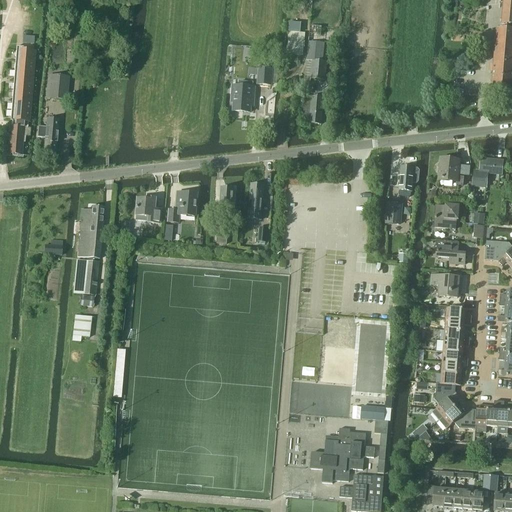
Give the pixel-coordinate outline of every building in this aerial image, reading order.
[(496,30),(494,65),(489,65),(489,72),(493,72),(492,88),(511,89),(511,30),(510,30),(510,25),(511,25),(511,0),(503,0),(502,11),(501,25),(505,25),(505,31),(496,30)] [(289,23),(286,55),(288,55),(287,64),(299,65),(300,56),(301,56),(302,40),(303,34),(300,34),(301,24),(289,23)] [(303,83),(303,93),(315,93),(316,84),(311,84),(311,80),(325,81),(327,52),(324,52),(325,44),(320,43),(308,42),(306,61),(305,72),(304,83),(303,83)] [(28,45),(16,44),(10,121),(12,121),(11,126),(10,126),(7,155),(20,156),(23,137),(30,138),(30,128),(23,128),(24,123),(25,122),(31,48),(28,48),(28,45)] [(198,74),(212,75),(214,54),(200,53),(198,74)] [(259,77),(258,85),(271,86),(272,70),(259,69),(261,70),(260,77),(259,77)] [(47,75),(45,99),(67,100),(69,77),(47,75)] [(160,111),(179,113),(182,80),(157,77),(155,103),(161,103),(160,111)] [(234,103),(233,112),(250,113),(250,105),(253,106),(255,89),(253,89),(253,84),(239,82),(239,87),(237,87),(237,89),(232,88),(232,97),(236,97),(236,103),(234,103)] [(312,97),(310,115),(302,115),(302,121),(310,122),(310,125),(320,126),(323,98),(312,97)] [(44,138),(43,153),(55,154),(57,128),(58,121),(46,120),(45,128),(39,127),(38,127),(37,137),(44,138)] [(474,171),(472,188),(487,189),(488,174),(501,176),(502,162),(481,160),(480,172),(474,171)] [(441,161),(439,180),(457,182),(457,186),(462,186),(463,178),(458,178),(459,162),(441,161)] [(399,188),(399,191),(411,193),(411,189),(412,184),(416,185),(418,183),(420,173),(418,170),(413,170),(401,169),(399,188)] [(249,211),(248,219),(260,220),(261,212),(260,212),(261,201),(262,202),(263,186),(251,185),(250,201),(250,211),(249,211)] [(220,208),(232,209),(233,189),(222,188),(220,208)] [(427,198),(435,199),(436,191),(428,191),(427,198)] [(169,211),(168,222),(179,223),(179,216),(195,217),(197,195),(177,193),(176,211),(169,211)] [(136,216),(136,221),(149,222),(149,223),(160,224),(161,211),(155,211),(156,200),(148,199),(148,201),(138,201),(137,216),(136,216)] [(386,215),(385,225),(401,227),(403,205),(396,205),(387,204),(386,214),(386,215)] [(436,207),(434,228),(455,230),(456,221),(458,221),(459,207),(445,206),(445,208),(436,207)] [(80,211),(79,222),(81,222),(90,223),(91,217),(102,218),(103,209),(91,208),(91,212),(80,211)] [(238,222),(238,211),(230,210),(229,222),(238,222)] [(474,214),(473,224),(483,225),(484,215),(474,214)] [(80,233),(77,259),(99,261),(101,235),(102,218),(91,217),(90,223),(81,222),(79,222),(81,222),(80,233)] [(474,227),(474,239),(482,239),(483,228),(474,227)] [(258,228),(257,242),(259,242),(265,243),(265,241),(267,229),(258,228)] [(217,234),(216,244),(226,245),(227,234),(217,234)] [(44,254),(44,255),(61,256),(61,255),(62,247),(62,241),(51,240),(51,247),(44,246),(44,254)] [(438,248),(437,258),(450,259),(450,265),(464,266),(465,255),(457,255),(458,243),(435,242),(435,248),(438,248)] [(486,243),(485,262),(492,262),(492,260),(496,261),(498,263),(511,251),(511,247),(509,244),(486,243)] [(511,251),(498,263),(502,267),(507,262),(511,266),(511,265),(511,251)] [(76,261),(73,294),(95,296),(98,263),(76,261)] [(440,287),(439,297),(457,299),(458,287),(461,287),(462,279),(432,277),(431,286),(440,287)] [(500,296),(500,301),(511,302),(511,291),(508,291),(508,296),(500,296)] [(80,296),(78,307),(92,309),(94,298),(80,296)] [(499,307),(507,308),(506,313),(511,313),(511,302),(500,301),(499,307)] [(446,309),(446,320),(471,322),(471,318),(464,317),(464,311),(446,309)] [(498,317),(498,323),(502,324),(502,323),(511,324),(511,313),(506,313),(506,318),(498,317)] [(72,336),(71,342),(80,343),(81,339),(81,338),(89,339),(91,318),(75,316),(73,336),(72,336)] [(446,320),(445,331),(463,333),(463,327),(471,327),(471,322),(446,320)] [(502,328),(501,334),(511,334),(511,324),(502,323),(502,324),(510,324),(509,329),(502,328)] [(445,331),(444,342),(469,344),(470,339),(462,338),(463,333),(445,331)] [(501,340),(508,341),(508,345),(511,345),(511,334),(501,334),(501,340)] [(437,341),(436,352),(443,353),(461,354),(461,348),(469,349),(469,344),(444,342),(437,341)] [(500,350),(499,355),(511,356),(511,345),(508,345),(507,350),(500,350)] [(443,353),(442,364),(468,366),(468,365),(468,361),(460,360),(461,354),(443,353)] [(499,361),(506,362),(506,367),(511,367),(511,356),(499,355),(499,361)] [(442,364),(441,374),(459,375),(460,370),(467,370),(468,366),(442,364)] [(498,371),(498,377),(511,378),(511,367),(506,367),(506,372),(498,371)] [(440,385),(454,386),(455,386),(460,387),(460,380),(459,380),(459,376),(459,375),(441,374),(440,385)] [(436,385),(435,401),(440,407),(455,394),(453,391),(454,386),(440,385),(436,384),(436,385)] [(436,410),(432,413),(439,422),(456,407),(453,402),(458,397),(455,394),(440,407),(436,410)] [(488,409),(486,427),(497,428),(499,402),(494,402),(494,410),(488,409)] [(499,402),(497,428),(508,429),(509,411),(503,410),(504,403),(499,402)] [(456,407),(439,422),(446,430),(450,427),(454,423),(469,410),(466,406),(460,411),(456,407)] [(361,407),(360,420),(364,420),(366,420),(376,421),(383,422),(384,409),(361,407)] [(477,411),(475,430),(476,430),(476,426),(486,427),(488,409),(483,409),(483,407),(477,407),(477,411)] [(469,410),(454,423),(459,429),(475,430),(477,411),(476,413),(471,413),(469,410)] [(375,422),(374,434),(381,435),(377,474),(383,474),(384,474),(388,423),(376,422),(375,422)] [(350,430),(339,429),(338,442),(325,441),(324,454),(311,453),(309,469),(322,471),(321,484),(332,485),(332,482),(348,483),(349,470),(363,471),(364,458),(373,459),(374,448),(365,447),(366,435),(349,433),(350,430)] [(380,511),(383,479),(354,477),(353,489),(339,488),(339,499),(352,500),(350,511),(380,511)] [(437,508),(442,509),(444,490),(445,487),(440,487),(440,489),(435,489),(433,508),(434,508),(434,509),(437,510),(437,508)] [(444,490),(442,509),(444,509),(443,510),(446,511),(447,509),(452,510),(454,491),(444,490)] [(454,491),(452,510),(453,510),(453,511),(456,511),(456,510),(462,510),(464,491),(454,491)] [(464,491),(462,510),(463,510),(462,511),(465,511),(466,511),(472,511),(474,492),(464,491)] [(474,492),(472,511),(473,511),(472,511),(475,511),(476,511),(478,511),(482,511),(484,493),(474,492)] [(504,511),(506,495),(496,494),(494,511),(504,511)]
